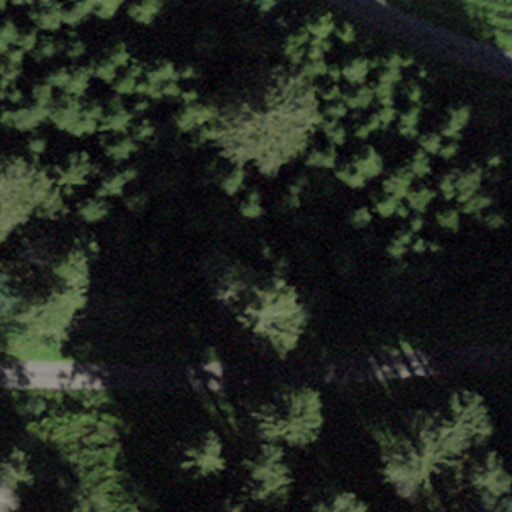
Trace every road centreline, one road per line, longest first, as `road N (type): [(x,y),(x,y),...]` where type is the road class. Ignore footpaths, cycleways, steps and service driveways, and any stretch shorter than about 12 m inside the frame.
road 1 (track): [(511,383),(55,404),(0,399)]
road 2 (track): [(352,0),(426,38),(511,64)]
